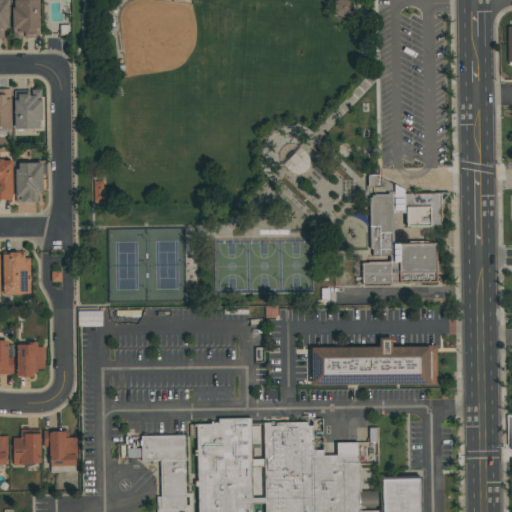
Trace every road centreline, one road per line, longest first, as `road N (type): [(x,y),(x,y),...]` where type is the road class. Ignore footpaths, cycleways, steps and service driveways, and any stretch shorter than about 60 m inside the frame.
road 1 (secondary): [(480,258),(482,511)]
road 2 (residential): [(60,229),(58,72)]
road 3 (residential): [(64,377),(60,229)]
